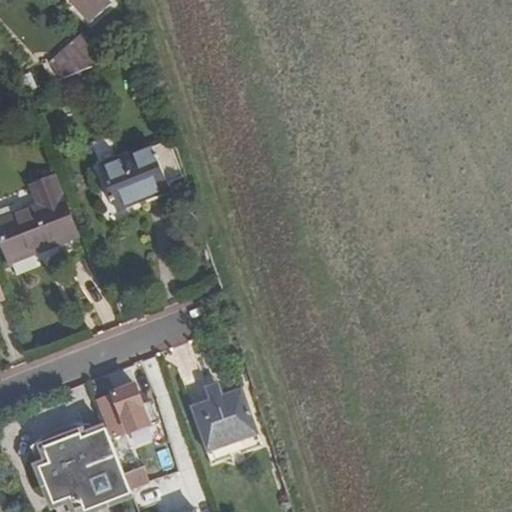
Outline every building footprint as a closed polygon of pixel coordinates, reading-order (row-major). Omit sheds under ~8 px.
[(77,0),(75,2),(91,20),(111,2),(108,0),(77,0)] [(62,78),(109,59),(86,34),(50,62),(62,78)] [(56,86),(62,98),(92,86),(87,74),(56,86)] [(166,140),(165,141),(176,177),(181,175),(166,140)] [(166,182),(176,177),(165,141),(105,166),(122,206),(167,186),(166,182)] [(33,183),(40,202),(0,217),(0,230),(11,261),(79,235),(55,174),(33,183)] [(211,398),(205,381),(211,379),(205,359),(179,367),(191,405),(211,398)] [(159,408),(157,404),(147,408),(136,382),(102,394),(116,431),(121,429),(119,422),(128,418),(132,430),(163,418),(162,414),(167,411),(165,406),(159,408)] [(209,453),(260,435),(244,387),(225,394),(223,389),(210,394),(212,400),(192,406),(209,453)] [(74,434),(74,439),(59,445),(55,441),(46,445),(48,450),(37,454),(58,504),(74,497),(84,502),(87,510),(133,490),(109,425),(96,431),(85,435),(83,430),(74,434)] [(96,431),(93,426),(92,426),(88,426),(84,426),(83,426),(79,427),(77,427),(70,429),(68,429),(61,432),(60,432),(58,433),(57,433),(54,434),(53,435),(52,436),(47,438),(44,440),(38,444),(37,445),(35,447),(37,454),(48,450),(46,445),(55,441),(59,445),(74,439),(74,434),(83,430),(85,435),(96,431)] [(0,511),(13,511),(6,493),(0,495),(0,511)] [(58,504),(60,511),(83,511),(87,510),(84,502),(74,497),(58,504)]
